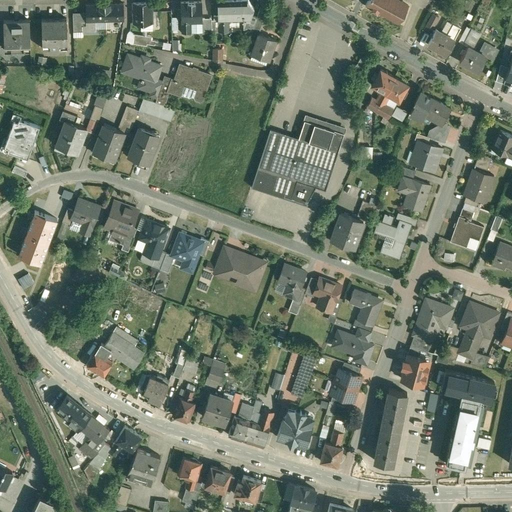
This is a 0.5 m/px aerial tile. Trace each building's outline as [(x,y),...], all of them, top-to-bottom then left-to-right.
[(248,0),(233,0),(218,0),(219,31),(229,31),(229,21),(240,20),(240,28),(247,27),(254,7),(248,0)] [(368,0),(365,5),(366,5),(372,8),(372,9),(377,12),(378,10),(383,13),(382,13),(383,14),(383,13),(388,16),(387,16),(388,17),(388,16),(393,19),(398,22),(399,23),(401,18),(402,18),(406,10),(408,5),(407,5),(403,2),(402,2),(398,0),(368,0)] [(202,1),(181,1),(181,10),(177,10),(177,17),(181,17),(182,32),(191,31),(190,22),(202,22),(202,18),(202,1)] [(152,2),(133,3),(133,22),(152,22),(152,2)] [(123,3),(106,4),(106,21),(114,20),(114,26),(120,26),(120,20),(123,20),(123,3)] [(106,4),(86,4),(86,13),(86,21),(95,21),(106,21),(106,4)] [(95,21),(86,21),(86,13),(83,13),(83,14),(83,21),(81,21),(82,32),(95,31),(95,21)] [(433,13),(426,26),(432,29),(439,16),(433,13)] [(83,14),(73,14),(73,32),(82,32),(81,21),(83,21),(83,14)] [(211,17),(202,18),(202,22),(203,32),(212,32),(211,17)] [(66,19),(42,19),(43,48),(67,47),(66,19)] [(263,21),(256,19),(251,33),(258,36),(259,33),(263,21)] [(29,20),(4,20),(4,47),(12,47),(12,50),(23,50),(23,47),(30,46),(29,20)] [(467,26),(462,35),(467,37),(472,29),(467,26)] [(446,35),(436,29),(428,44),(446,54),(458,33),(450,28),(446,35)] [(275,39),(259,33),(258,36),(252,52),(268,58),(275,39)] [(148,38),(134,37),(134,43),(147,45),(148,38)] [(222,48),(214,48),(214,43),(213,43),(213,59),(222,61),(222,48)] [(498,51),(484,43),(480,52),(486,56),(493,59),(498,51)] [(480,52),(468,46),(460,61),(478,71),(486,56),(480,52)] [(161,65),(128,53),(122,70),(138,75),(138,73),(144,75),(143,78),(142,78),(141,80),(142,81),(140,86),(152,90),(152,91),(157,78),(154,77),(156,70),(159,71),(161,65)] [(361,57),(355,67),(361,71),(367,60),(361,57)] [(211,75),(180,64),(175,80),(171,78),(167,90),(179,94),(182,84),(205,91),(211,75)] [(395,76),(380,68),(371,84),(386,92),(386,93),(395,76)] [(511,72),(510,71),(503,86),(511,90),(511,72)] [(162,80),(158,92),(166,94),(167,90),(171,78),(164,76),(162,80)] [(408,84),(395,76),(386,93),(390,95),(399,100),(401,95),(404,97),(407,91),(405,89),(408,84)] [(157,78),(152,91),(152,90),(151,94),(157,96),(158,92),(162,80),(157,78)] [(368,88),(360,83),(358,88),(365,93),(368,88)] [(109,92),(101,89),(95,104),(103,107),(109,92)] [(376,98),(372,96),(366,106),(375,111),(386,92),(381,90),(376,98)] [(433,98),(420,91),(414,102),(416,103),(410,113),(422,119),(426,111),(443,121),(442,123),(451,108),(433,98)] [(386,92),(375,111),(384,115),(388,118),(393,108),(385,104),(390,95),(386,93),(386,92)] [(176,108),(143,98),(139,110),(171,121),(176,108)] [(79,108),(66,103),(64,108),(77,113),(79,108)] [(103,107),(95,104),(90,118),(98,121),(103,107)] [(139,110),(127,105),(118,130),(124,132),(126,126),(132,129),(139,110)] [(77,115),(63,110),(60,118),(65,120),(66,120),(75,123),(77,115)] [(98,121),(90,118),(87,127),(86,130),(93,132),(98,121)] [(14,121),(4,146),(9,148),(7,151),(27,158),(39,126),(19,119),(18,122),(14,121)] [(299,137),(270,128),(251,186),(306,204),(316,186),(325,189),(344,132),(304,119),(299,137)] [(75,123),(66,120),(65,120),(55,149),(65,153),(66,149),(77,153),(86,130),(87,127),(75,123)] [(117,128),(104,123),(94,150),(114,158),(124,132),(118,130),(117,129),(117,128)] [(152,132),(139,127),(129,154),(137,157),(135,162),(147,167),(159,136),(152,133),(152,132)] [(511,134),(500,130),(493,148),(511,156),(511,134)] [(446,135),(433,131),(431,137),(444,142),(446,135)] [(430,137),(417,132),(415,139),(418,140),(418,139),(428,142),(430,137)] [(428,142),(418,139),(418,140),(414,152),(418,153),(414,163),(435,170),(442,147),(428,142)] [(373,158),(375,147),(365,145),(363,157),(373,158)] [(492,157),(479,152),(475,165),(488,169),(492,157)] [(26,175),(27,170),(14,167),(13,173),(26,175)] [(406,167),(403,173),(414,177),(417,170),(406,167)] [(494,175),(474,168),(470,178),(472,178),(466,195),(479,200),(485,202),(494,175)] [(404,176),(399,189),(408,191),(404,203),(422,209),(430,185),(404,176)] [(73,199),(75,193),(66,189),(64,196),(73,199)] [(479,200),(466,195),(464,202),(477,206),(479,200)] [(101,205),(78,197),(73,210),(71,218),(73,219),(83,222),(81,228),(91,232),(101,205)] [(377,205),(363,200),(356,218),(363,220),(365,214),(372,217),(377,205)] [(138,209),(115,201),(106,227),(119,232),(116,239),(119,240),(119,241),(120,242),(121,241),(124,242),(130,225),(131,222),(133,222),(138,209)] [(474,211),(463,207),(460,215),(471,219),(474,211)] [(68,208),(62,221),(71,224),(73,219),(71,218),(73,210),(68,208)] [(34,210),(18,254),(40,263),(56,219),(34,210)] [(356,218),(341,212),(331,238),(354,246),(363,220),(356,218)] [(402,213),(397,227),(391,224),(394,216),(390,215),(391,214),(388,214),(388,215),(385,214),(382,221),(378,220),(374,231),(375,231),(375,230),(393,237),(390,245),(384,242),(381,251),(400,258),(413,224),(416,225),(418,218),(402,213)] [(460,215),(459,215),(450,240),(467,246),(470,236),(479,239),(484,226),(471,221),(471,219),(460,215)] [(496,215),(491,228),(497,231),(503,217),(496,215)] [(169,227),(147,219),(140,238),(147,241),(143,252),(155,256),(158,257),(161,250),(169,227)] [(137,228),(130,225),(124,242),(121,249),(128,251),(137,228)] [(200,240),(180,232),(173,253),(180,255),(180,257),(185,259),(182,266),(192,270),(198,253),(203,241),(200,240)] [(209,240),(201,237),(200,240),(203,241),(198,253),(204,255),(209,240)] [(511,246),(500,241),(492,263),(505,268),(506,265),(511,266),(511,248),(510,248),(511,246)] [(238,251),(225,246),(215,271),(228,276),(231,270),(237,253),(238,251)] [(158,257),(155,256),(151,265),(160,268),(166,253),(161,250),(158,257)] [(174,256),(166,253),(160,268),(168,271),(174,256)] [(266,261),(244,253),(244,255),(237,253),(231,270),(240,273),(236,282),(255,289),(266,261)] [(307,272),(284,263),(278,280),(290,285),(287,294),(294,297),(297,297),(301,287),(307,272)] [(129,274),(122,271),(119,277),(126,280),(129,274)] [(30,272),(19,279),(24,289),(35,283),(30,272)] [(319,279),(311,276),(306,289),(305,293),(313,296),(315,293),(314,292),(319,279)] [(341,284),(320,276),(319,279),(314,292),(315,293),(325,296),(321,307),(331,310),(331,311),(337,296),(341,284)] [(164,282),(156,285),(158,294),(167,291),(164,282)] [(301,287),(297,297),(294,297),(292,301),(300,304),(305,293),(306,289),(301,287)] [(378,296),(354,287),(349,301),(362,306),(357,319),(356,318),(354,324),(359,326),(371,331),(382,304),(376,302),(378,296)] [(455,287),(453,298),(463,300),(465,288),(455,287)] [(343,298),(337,296),(331,311),(331,310),(329,315),(335,318),(343,298)] [(453,307),(426,298),(414,333),(414,334),(432,340),(433,340),(439,324),(446,327),(453,307)] [(460,325),(467,328),(460,347),(456,359),(471,363),(475,352),(482,334),(490,337),(499,312),(470,300),(460,325)] [(300,305),(292,301),(289,311),(297,314),(300,305)] [(511,312),(507,311),(501,327),(506,330),(511,317),(511,318),(511,316),(511,312)] [(506,330),(502,341),(511,345),(511,317),(511,318),(511,317),(506,330)] [(135,346),(138,340),(117,326),(113,332),(135,346)] [(371,331),(359,326),(356,334),(369,338),(371,331)] [(369,338),(356,334),(356,336),(338,329),(332,346),(355,354),(353,359),(366,364),(373,344),(367,342),(369,338)] [(135,346),(113,332),(105,345),(111,349),(109,352),(135,368),(145,352),(135,346)] [(432,340),(414,334),(410,346),(419,349),(429,351),(432,340)] [(460,347),(446,343),(441,355),(456,359),(460,347)] [(103,344),(98,352),(97,351),(87,366),(103,376),(112,361),(106,357),(109,352),(111,349),(105,345),(103,344)] [(410,346),(408,353),(418,356),(419,349),(410,346)] [(308,349),(294,390),(306,387),(318,352),(308,349)] [(490,356),(475,352),(471,363),(485,367),(490,356)] [(418,356),(408,353),(406,360),(403,360),(401,366),(404,367),(401,378),(422,384),(429,359),(418,356)] [(199,362),(187,358),(184,366),(183,369),(195,373),(199,362)] [(361,367),(344,361),(342,368),(359,374),(361,367)] [(184,366),(178,363),(174,375),(179,378),(184,366)] [(224,369),(211,365),(208,376),(220,381),(224,369)] [(342,368),(339,367),(334,380),(358,388),(362,375),(359,374),(342,368)] [(441,388),(461,392),(480,397),(490,399),(494,382),(445,370),(441,388)] [(284,374),(276,372),(272,386),(279,389),(284,374)] [(158,374),(156,378),(147,375),(143,385),(146,387),(144,390),(151,392),(148,398),(161,403),(168,383),(162,381),(163,376),(158,374)] [(358,388),(334,380),(330,393),(333,394),(350,400),(354,401),(358,388)] [(183,398),(180,397),(173,415),(189,420),(195,402),(191,401),(192,399),(194,400),(197,392),(194,391),(196,386),(189,383),(183,398)] [(294,390),(293,390),(292,393),(303,397),(306,387),(294,390)] [(407,392),(389,389),(385,404),(384,404),(385,404),(384,409),(383,409),(384,410),(379,439),(377,439),(377,440),(378,440),(377,444),(376,444),(376,445),(377,445),(374,460),(393,464),(393,463),(392,463),(396,446),(397,446),(396,445),(399,428),(400,428),(399,428),(402,410),(404,411),(404,410),(403,410),(406,393),(407,393),(407,392)] [(233,400),(210,392),(202,416),(225,423),(233,400)] [(428,409),(436,411),(439,393),(431,392),(428,409)] [(480,397),(461,392),(457,408),(456,407),(456,408),(457,408),(456,412),(455,412),(455,413),(456,413),(449,443),(448,442),(447,443),(448,443),(447,447),(446,447),(446,448),(448,448),(444,463),(463,468),(463,467),(462,467),(466,450),(467,450),(467,449),(466,449),(470,432),(471,432),(470,432),(474,415),(475,415),(476,415),(474,414),(478,397),(480,398),(480,397)] [(87,417),(82,413),(85,408),(75,400),(73,401),(65,394),(55,406),(69,417),(67,419),(75,426),(76,424),(80,427),(87,417)] [(350,400),(333,394),(331,400),(348,406),(350,400)] [(262,401),(256,399),(254,406),(250,420),(254,422),(255,419),(255,420),(257,413),(258,414),(262,401)] [(242,402),(238,416),(250,420),(254,406),(242,402)] [(272,404),(265,402),(263,409),(273,412),(274,409),(271,409),(272,404)] [(254,422),(250,420),(244,439),(263,445),(273,412),(263,409),(259,423),(254,422)] [(296,409),(286,415),(285,417),(284,417),(283,422),(282,422),(277,437),(288,440),(288,441),(289,441),(290,444),(294,442),(294,443),(295,442),(305,445),(312,425),(310,425),(311,423),(306,413),(303,414),(301,413),(301,410),(300,413),(297,412),(296,409)] [(109,428),(91,413),(87,417),(80,427),(90,435),(83,444),(91,451),(101,438),(109,428)] [(358,416),(348,414),(347,417),(345,417),(345,419),(344,422),(348,423),(347,428),(354,430),(358,416)] [(238,416),(234,415),(228,435),(244,439),(250,420),(238,416)] [(126,425),(125,425),(116,440),(123,444),(133,450),(142,435),(141,435),(136,432),(136,431),(131,429),(126,426),(126,425)] [(345,428),(334,426),(330,443),(340,445),(345,428)] [(101,438),(91,451),(96,454),(98,451),(106,442),(101,438)] [(123,444),(116,440),(111,447),(118,451),(123,444)] [(106,442),(98,451),(102,455),(110,445),(106,442)] [(330,443),(325,442),(320,460),(321,460),(321,461),(322,462),(326,463),(328,462),(338,464),(342,446),(340,445),(330,443)] [(160,456),(137,448),(126,474),(152,482),(160,456)] [(190,458),(183,456),(178,473),(189,477),(186,487),(193,489),(196,479),(197,475),(202,462),(197,461),(197,458),(192,457),(190,458)] [(13,471),(0,464),(0,484),(4,487),(13,471)] [(230,471),(211,465),(205,485),(224,491),(229,474),(230,471)] [(234,476),(229,474),(224,491),(229,493),(234,476)] [(193,489),(186,487),(182,500),(195,504),(203,477),(197,475),(196,479),(193,489)] [(261,480),(244,475),(241,483),(238,482),(234,493),(246,497),(244,502),(253,505),(261,480)] [(132,488),(121,485),(114,502),(126,506),(132,488)] [(291,501),(311,506),(314,490),(295,486),(291,501)] [(224,491),(219,508),(224,509),(228,497),(229,493),(224,491)] [(33,511),(55,511),(56,511),(53,510),(55,506),(49,504),(51,500),(40,495),(33,511)] [(224,509),(223,511),(230,511),(231,510),(234,499),(228,497),(224,509)] [(167,511),(168,501),(155,499),(153,511),(160,511),(167,511)] [(308,511),(311,506),(291,501),(288,511),(308,511)]
